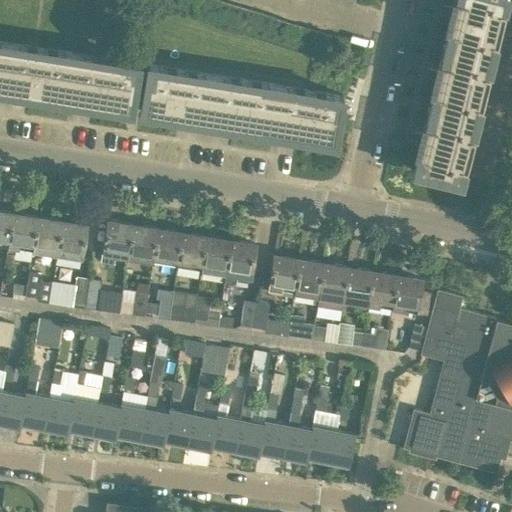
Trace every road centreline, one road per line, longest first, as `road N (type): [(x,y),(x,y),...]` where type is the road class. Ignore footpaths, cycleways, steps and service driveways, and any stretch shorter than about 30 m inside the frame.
road 1 (residential): [(353,207),(0,151)]
road 2 (residential): [(68,467),(326,492),(359,511)]
road 3 (residential): [(353,207),(402,0)]
road 4 (residential): [(511,245),(353,207)]
